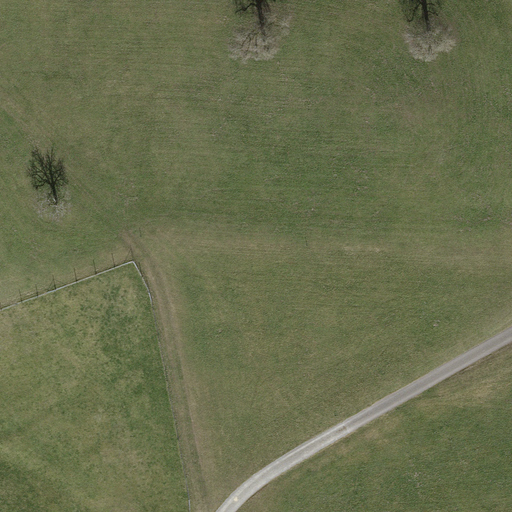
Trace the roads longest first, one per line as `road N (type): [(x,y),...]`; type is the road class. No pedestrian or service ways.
road 1 (track): [(227,511),(298,454),(511,335)]
road 2 (track): [(203,511),(165,299),(138,245)]
